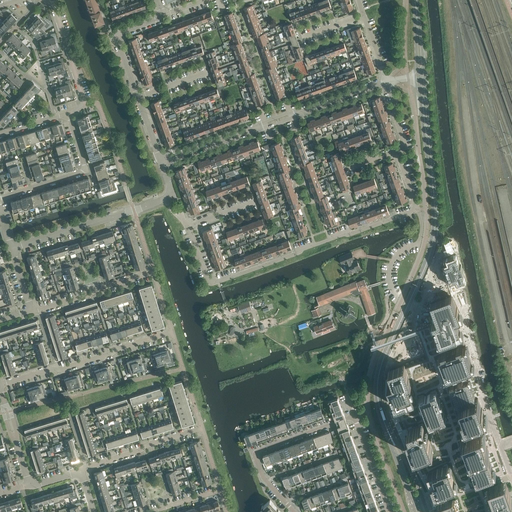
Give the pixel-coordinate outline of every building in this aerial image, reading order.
[(89,11),(90,14),(94,13),(100,11),(99,8),(96,0),(95,0),(87,3),(89,11)] [(128,4),(132,13),(136,11),(133,2),(134,2),(133,0),(132,0),(131,0),(132,2),(128,4)] [(133,2),(136,11),(141,9),(138,0),(134,2),(133,2)] [(138,0),(141,9),(146,7),(143,0),(138,0)] [(123,6),(119,7),(122,16),(127,14),(124,5),(125,5),(124,3),(122,4),(123,6)] [(124,5),(127,14),(132,13),(128,4),(125,5),(124,5)] [(351,4),(343,7),(344,12),(353,9),(351,4)] [(244,8),(246,13),(255,10),(253,5),(244,8)] [(114,7),(112,7),(113,9),(109,11),(112,20),(117,18),(114,9),(115,9),(114,7)] [(119,7),(115,9),(114,9),(117,18),(122,16),(119,7)] [(246,13),(248,18),(257,14),(255,10),(246,13)] [(100,11),(94,13),(90,14),(94,25),(95,25),(104,22),(104,21),(100,11)] [(211,11),(206,13),(209,20),(207,21),(208,23),(214,21),(211,11)] [(297,20),(294,11),(290,13),(287,14),(289,20),(293,21),(297,20)] [(33,22),(36,25),(43,18),(36,12),(33,16),(36,18),(33,21),(33,22)] [(11,14),(7,18),(13,24),(17,19),(11,14)] [(248,18),(250,23),(258,19),(257,14),(248,18)] [(201,15),(196,16),(199,24),(198,24),(199,26),(201,25),(204,24),(201,15)] [(7,18),(3,22),(10,28),(13,24),(7,18)] [(40,30),(42,32),(43,30),(41,28),(44,25),(46,28),(50,24),(43,18),(36,25),(40,29),(40,30)] [(23,26),(30,33),(36,25),(33,22),(33,21),(31,19),(30,20),(32,23),(29,25),(27,23),(23,26)] [(250,23),(251,27),(260,24),(258,19),(250,23)] [(3,22),(0,25),(0,26),(6,32),(10,28),(3,22)] [(283,26),(285,31),(293,28),(292,23),(288,22),(287,24),(288,25),(283,26)] [(251,27),(253,32),(262,29),(260,24),(251,27)] [(37,33),(40,30),(40,29),(36,25),(30,33),(36,38),(40,35),(37,33)] [(229,30),(230,35),(239,31),(238,27),(229,30)] [(353,36),(362,33),(360,28),(351,31),(353,36)] [(255,37),(257,36),(264,34),(262,29),(253,32),(255,37)] [(47,39),(48,44),(58,41),(55,33),(50,34),(51,38),(48,39),(47,39)] [(257,36),(259,41),(268,38),(266,33),(264,34),(257,36)] [(355,41),(364,38),(362,33),(353,36),(354,40),(355,41)] [(6,42),(10,46),(17,39),(15,38),(16,37),(13,34),(6,42)] [(37,39),(39,47),(48,44),(47,39),(48,39),(47,36),(45,37),(46,40),(42,41),(41,37),(37,39)] [(129,41),(131,46),(138,43),(138,44),(141,43),(138,37),(129,41)] [(259,41),(260,46),(269,43),(268,38),(259,41)] [(356,46),(365,42),(364,38),(355,41),(354,40),(352,40),(353,43),(355,42),(356,46)] [(10,46),(14,50),(22,42),(19,39),(18,40),(17,39),(10,46)] [(58,41),(48,44),(50,49),(49,50),(51,56),(53,55),(51,49),(55,48),(56,51),(60,50),(58,41)] [(14,50),(19,54),(25,46),(24,45),(25,44),(22,42),(14,50)] [(232,45),(233,50),(242,47),(241,42),(234,44),(232,45)] [(358,50),(367,47),(365,42),(356,46),(358,49),(358,50)] [(269,43),(260,46),(262,51),(271,48),(269,43)] [(48,44),(39,47),(42,56),(46,54),(45,51),(49,50),(50,49),(48,44)] [(191,47),(192,48),(195,57),(199,55),(196,47),(196,45),(191,47)] [(201,45),(196,47),(199,55),(204,53),(206,50),(204,49),(203,49),(201,45)] [(25,46),(19,54),(23,58),(30,50),(27,47),(27,48),(25,46)] [(233,50),(235,55),(244,52),(242,47),(233,50)] [(360,55),(369,52),(367,47),(358,50),(358,49),(356,50),(357,52),(359,51),(360,55)] [(181,50),(182,52),(185,60),(190,59),(187,50),(186,48),(181,50)] [(265,59),(274,55),(276,55),(275,50),(272,51),(263,54),(265,59)] [(206,54),(208,59),(216,56),(215,51),(210,53),(210,52),(208,51),(206,54)] [(302,51),(293,54),(295,59),(296,59),(297,61),(302,60),(303,56),(302,51)] [(244,52),(235,55),(237,60),(246,57),(244,52)] [(265,59),(267,63),(276,60),(274,55),(265,59)] [(313,64),(310,55),(305,57),(304,61),(306,62),(307,61),(308,65),(313,64)] [(54,64),(56,69),(65,66),(63,58),(58,59),(59,63),(55,64),(54,64)] [(238,63),(240,68),(249,64),(247,60),(238,63)] [(44,63),(47,72),(56,69),(54,64),(55,64),(54,61),(53,61),(53,64),(50,66),(49,62),(44,63)] [(363,65),(365,69),(365,70),(374,66),(372,62),(363,65)] [(240,68),(242,73),(251,69),(249,64),(240,68)] [(0,74),(4,78),(11,70),(10,69),(10,68),(8,66),(0,74)] [(57,74),(58,78),(60,77),(59,74),(62,73),(63,76),(68,75),(65,66),(56,69),(58,74),(57,74)] [(139,70),(141,75),(148,72),(149,73),(151,72),(149,66),(139,70)] [(266,69),(268,74),(277,71),(275,66),(268,68),(266,69)] [(363,69),(364,71),(365,71),(367,75),(376,71),(374,66),(365,70),(365,69),(363,69)] [(53,76),(57,74),(58,74),(56,69),(47,72),(49,81),(54,79),(53,76)] [(243,78),(246,77),(252,74),(251,69),(242,73),(243,78)] [(344,73),(347,82),(352,80),(349,71),(350,71),(349,69),(347,70),(348,71),(344,73)] [(349,71),(352,80),(357,78),(354,69),(350,71),(349,71)] [(4,78),(8,81),(16,73),(13,71),(12,72),(11,70),(4,78)] [(268,74),(270,79),(279,75),(277,71),(268,74)] [(334,76),(337,85),(342,83),(339,75),(340,74),(339,72),(337,73),(338,75),(334,76)] [(8,81),(12,85),(19,78),(18,76),(16,73),(8,81)] [(246,77),(247,81),(256,78),(255,73),(252,74),(246,77)] [(339,75),(342,83),(347,82),(344,73),(340,74),(339,75)] [(271,83),(280,80),(282,79),(280,75),(279,75),(270,79),(271,83)] [(150,77),(143,79),(145,84),(146,84),(147,87),(153,85),(152,82),(154,81),(152,76),(150,77)] [(326,84),(328,89),(333,87),(332,84),(329,78),(331,78),(330,76),(328,76),(328,78),(325,80),(326,84)] [(19,78),(12,85),(16,89),(24,81),(21,78),(20,79),(19,78)] [(247,81),(249,86),(258,83),(256,78),(247,81)] [(321,84),(323,90),(328,89),(326,84),(325,80),(324,78),(320,79),(321,81),(320,81),(321,84)] [(225,79),(216,82),(218,87),(222,89),(223,86),(222,85),(226,84),(225,79)] [(315,84),(318,92),(323,90),(321,84),(320,81),(321,81),(320,79),(318,80),(319,82),(315,83),(315,84)] [(61,86),(63,91),(72,89),(70,80),(65,81),(66,85),(62,86),(61,86)] [(271,83),(273,88),(282,85),(280,80),(271,83)] [(33,82),(29,86),(35,92),(39,88),(33,82)] [(51,86),(54,94),(63,91),(61,86),(62,86),(61,83),(59,84),(60,87),(57,88),(56,84),(51,86)] [(249,86),(251,91),(260,88),(258,83),(249,86)] [(309,85),(305,87),(309,96),(313,94),(310,85),(311,85),(311,83),(308,83),(309,85)] [(310,85),(313,94),(318,92),(315,84),(315,83),(311,85),(310,85)] [(273,88),(275,93),(284,90),(282,85),(273,88)] [(29,86),(25,90),(32,96),(35,92),(29,86)] [(301,86),(299,87),(300,89),(296,90),(299,99),(304,97),(301,88),(302,88),(301,86)] [(305,87),(302,88),(301,88),(304,97),(309,96),(305,87)] [(251,91),(253,96),(262,93),(260,88),(251,91)] [(72,89),(63,91),(65,97),(64,97),(65,100),(66,99),(66,96),(69,95),(70,99),(75,97),(72,89)] [(217,89),(212,91),(215,99),(220,97),(219,93),(220,93),(221,91),(217,89)] [(25,90),(22,94),(28,100),(32,96),(25,90)] [(284,90),(275,93),(277,98),(286,95),(284,90)] [(63,91),(54,94),(56,103),(61,102),(60,98),(64,97),(65,97),(63,91)] [(253,96),(254,101),(263,97),(262,93),(253,96)] [(22,94),(18,98),(24,104),(28,100),(22,94)] [(263,97),(254,101),(256,106),(265,102),(263,97)] [(371,100),(373,106),(383,102),(382,100),(381,100),(380,97),(371,100)] [(24,104),(18,98),(14,102),(20,108),(24,104)] [(153,108),(161,105),(163,105),(161,100),(159,101),(159,100),(157,101),(156,100),(153,101),(153,102),(151,103),(153,108)] [(373,106),(375,111),(384,108),(383,105),(384,105),(383,102),(373,106)] [(182,111),(179,103),(174,105),(177,113),(182,111)] [(354,107),(351,108),(354,116),(359,114),(356,104),(353,105),(354,107)] [(358,104),(356,104),(359,114),(365,112),(362,104),(358,105),(358,104)] [(12,105),(8,109),(14,115),(18,111),(12,105)] [(347,107),(345,108),(348,118),(354,116),(351,108),(348,109),(347,107)] [(236,112),(239,121),(244,119),(241,110),(242,110),(241,108),(239,108),(240,110),(236,112)] [(241,110),(244,119),(249,117),(246,108),(242,110),(241,110)] [(343,110),(340,111),(343,120),(348,118),(345,108),(342,109),(343,110)] [(375,111),(377,116),(387,113),(386,111),(385,111),(384,108),(375,111)] [(8,109),(4,113),(11,119),(14,115),(8,109)] [(226,115),(230,124),(235,122),(231,113),(232,113),(232,111),(230,112),(230,114),(226,115)] [(336,111),(334,112),(337,122),(343,120),(340,111),(337,113),(336,111)] [(231,113),(235,122),(239,121),(236,112),(232,113),(231,113)] [(332,114),(329,115),(332,124),(337,122),(334,112),(332,113),(332,114)] [(4,113),(1,117),(7,123),(11,119),(4,113)] [(377,116),(379,122),(388,119),(386,116),(388,115),(387,113),(377,116)] [(77,120),(79,125),(85,123),(85,122),(89,121),(88,115),(83,117),(83,118),(77,120)] [(217,119),(220,128),(225,126),(222,117),(223,117),(222,115),(220,115),(221,117),(217,119)] [(222,117),(225,126),(230,124),(226,115),(223,117),(222,117)] [(326,115),(323,116),(327,126),(332,124),(329,115),(326,116),(326,115)] [(321,118),(318,119),(321,127),(327,126),(323,116),(321,117),(321,118)] [(207,122),(210,131),(215,129),(212,120),(213,120),(212,118),(210,119),(211,121),(207,122)] [(212,120),(215,129),(220,128),(217,119),(213,120),(212,120)] [(315,119),(313,120),(316,129),(321,127),(318,119),(315,120),(315,119)] [(379,122),(381,127),(391,124),(390,121),(389,122),(388,119),(379,122)] [(316,129),(313,120),(310,121),(311,122),(307,123),(310,131),(316,129)] [(79,125),(80,130),(87,128),(86,127),(91,126),(89,121),(85,122),(85,123),(79,125)] [(198,126),(201,135),(206,133),(202,124),(204,123),(203,122),(201,122),(201,124),(198,126)] [(202,124),(206,133),(210,131),(207,122),(204,123),(202,124)] [(56,124),(51,126),(55,136),(60,135),(56,124)] [(58,124),(56,124),(60,135),(65,133),(62,124),(59,125),(58,124)] [(381,127),(383,132),(391,129),(390,127),(392,126),(391,124),(381,127)] [(192,128),(188,129),(191,138),(196,136),(193,127),(194,127),(193,125),(191,126),(192,128)] [(51,126),(47,127),(50,138),(55,136),(51,126)] [(80,130),(82,135),(88,133),(88,132),(93,131),(91,126),(86,127),(87,128),(80,130)] [(193,127),(196,136),(201,135),(198,126),(194,127),(193,127)] [(47,127),(42,129),(45,139),(50,138),(47,127)] [(42,129),(37,130),(40,141),(45,139),(42,129)] [(191,138),(188,129),(183,131),(186,140),(191,138)] [(383,132),(385,138),(395,134),(394,132),(392,132),(391,129),(383,132)] [(37,130),(32,132),(35,142),(40,141),(37,130)] [(82,135),(84,140),(90,138),(94,136),(93,131),(88,132),(88,133),(82,135)] [(27,133),(30,144),(31,146),(36,144),(35,142),(32,132),(27,133)] [(369,132),(364,134),(367,142),(372,140),(369,132)] [(27,133),(22,135),(25,145),(30,144),(27,133)] [(364,134),(359,136),(362,144),(367,142),(364,134)] [(395,134),(385,138),(387,143),(395,140),(394,137),(395,137),(395,134)] [(17,136),(21,147),(21,149),(26,147),(25,145),(22,135),(17,136)] [(291,142),(292,144),(302,141),(300,135),(291,138),(292,141),(291,142)] [(17,136),(12,138),(16,148),(21,147),(17,136)] [(84,140),(85,146),(91,144),(91,143),(96,141),(94,136),(90,138),(84,140)] [(359,136),(353,138),(356,146),(362,144),(359,136)] [(342,139),(343,141),(346,150),(351,148),(348,139),(348,137),(342,139)] [(12,138),(8,139),(11,150),(16,148),(12,138)] [(353,138),(348,139),(351,148),(356,146),(353,138)] [(8,139),(3,141),(6,151),(11,150),(8,139)] [(85,146),(87,151),(93,149),(93,148),(97,146),(96,141),(91,143),(91,144),(85,146)] [(254,141),(252,142),(255,151),(261,149),(258,141),(255,142),(254,141)] [(294,146),(295,149),(303,146),(302,141),(292,144),(293,147),(294,146)] [(338,141),(335,142),(337,149),(340,148),(341,151),(346,150),(343,141),(339,143),(338,141)] [(250,144),(247,145),(250,153),(255,151),(252,142),(249,143),(250,144)] [(272,147),(273,151),(283,148),(282,145),(281,146),(279,142),(271,145),(271,143),(264,146),(265,149),(272,147)] [(56,147),(57,152),(67,149),(66,144),(56,147)] [(243,145),(241,146),(244,155),(250,153),(247,145),(244,146),(243,145)] [(87,151),(88,156),(95,154),(94,153),(99,152),(97,146),(93,148),(93,149),(87,151)] [(239,148),(236,149),(239,157),(244,155),(241,146),(239,147),(239,148)] [(295,152),(296,155),(305,152),(303,146),(295,149),(296,152),(295,152)] [(273,151),(275,156),(283,153),(282,150),(284,150),(283,148),(273,151)] [(57,152),(59,157),(69,154),(67,149),(57,152)] [(233,149),(230,150),(234,159),(239,157),(236,149),(233,150),(233,149)] [(228,152),(225,153),(228,161),(234,159),(230,150),(228,151),(228,152)] [(95,154),(88,156),(90,161),(97,159),(97,161),(101,159),(99,152),(94,153),(95,154)] [(298,157),(299,160),(307,157),(305,152),(296,155),(297,157),(298,157)] [(330,157),(332,161),(340,158),(338,153),(334,154),(333,152),(326,154),(327,158),(328,158),(330,157)] [(26,156),(27,161),(37,158),(36,153),(34,153),(26,156)] [(222,153),(219,154),(223,163),(228,161),(225,153),(222,154),(222,153)] [(275,156),(277,162),(287,158),(286,156),(284,156),(283,153),(275,156)] [(59,157),(60,162),(70,158),(69,154),(59,157)] [(217,156),(215,157),(218,165),(223,163),(219,154),(217,154),(217,156)] [(207,160),(204,161),(207,169),(212,167),(209,157),(206,158),(207,160)] [(211,157),(209,157),(212,167),(218,165),(215,157),(212,158),(211,157)] [(300,166),(302,165),(309,162),(307,157),(299,160),(300,163),(299,163),(300,166)] [(27,161),(29,166),(39,163),(37,158),(27,161)] [(60,162),(62,166),(72,163),(70,158),(60,162)] [(277,162),(279,167),(287,164),(286,161),(287,161),(287,158),(277,162)] [(332,161),(334,166),(342,163),(340,158),(332,161)] [(6,162),(7,167),(18,164),(16,159),(6,162)] [(207,169),(204,161),(201,162),(200,160),(198,161),(201,171),(207,169)] [(304,167),(305,170),(313,167),(311,161),(309,162),(302,165),(303,167),(304,167)] [(94,166),(95,172),(102,170),(101,169),(106,167),(104,162),(100,163),(100,164),(94,166)] [(29,166),(30,171),(40,168),(39,163),(29,166)] [(72,163),(62,166),(63,172),(72,169),(71,165),(73,165),(72,163)] [(342,163),(334,166),(336,171),(344,168),(342,163)] [(384,166),(386,172),(396,168),(395,166),(394,166),(393,163),(384,166)] [(7,167),(9,172),(19,169),(18,164),(7,167)] [(279,167),(281,172),(288,170),(291,169),(290,167),(288,167),(287,164),(279,167)] [(95,172),(97,177),(103,175),(103,174),(108,172),(106,167),(101,169),(102,170),(95,172)] [(176,174),(177,177),(187,173),(185,167),(176,171),(177,174),(176,174)] [(305,173),(306,176),(315,172),(313,167),(305,170),(306,173),(305,173)] [(30,171),(32,176),(42,173),(40,168),(30,171)] [(386,172),(388,177),(397,174),(396,171),(397,171),(396,168),(386,172)] [(9,172),(10,177),(21,174),(19,169),(9,172)] [(279,173),(281,179),(289,176),(288,173),(289,172),(288,170),(281,172),(279,173)] [(337,174),(339,179),(347,176),(345,171),(337,174)] [(97,177),(99,182),(105,180),(105,179),(109,178),(108,172),(103,174),(103,175),(97,177)] [(315,172),(306,176),(307,178),(308,178),(309,181),(317,178),(315,172)] [(179,179),(180,182),(189,178),(187,173),(177,177),(177,179),(179,179)] [(10,177),(12,182),(22,179),(21,174),(10,177)] [(388,177),(390,182),(400,179),(399,177),(398,177),(397,174),(388,177)] [(247,176),(242,178),(245,186),(250,184),(247,176)] [(281,179),(283,184),(292,181),(291,178),(290,179),(289,176),(281,179)] [(339,179),(340,185),(349,182),(347,176),(339,179)] [(88,178),(83,180),(85,186),(84,186),(86,192),(91,190),(90,185),(88,178)] [(99,182),(100,187),(107,185),(106,184),(111,183),(109,178),(105,179),(105,180),(99,182)] [(179,185),(180,187),(191,184),(189,178),(180,182),(181,185),(179,185)] [(242,178),(237,180),(240,188),(245,186),(242,178)] [(374,178),(369,180),(372,189),(377,187),(374,178)] [(22,179),(12,182),(10,182),(11,188),(22,184),(21,181),(23,180),(22,179)] [(390,182),(392,188),(400,185),(399,182),(401,181),(400,179),(390,182)] [(83,180),(78,181),(80,188),(79,188),(81,194),(86,192),(84,186),(85,186),(83,180)] [(237,180),(232,182),(235,190),(240,188),(237,180)] [(253,183),(255,189),(263,186),(261,180),(253,183)] [(369,180),(364,182),(367,190),(372,189),(369,180)] [(292,181),(283,184),(285,190),(293,187),(292,183),(293,183),(292,181)] [(310,187),(311,190),(321,186),(319,181),(310,184),(311,187),(310,187)] [(107,185),(100,187),(102,192),(108,190),(109,192),(116,190),(114,182),(111,183),(106,184),(107,185)] [(232,182),(227,183),(230,192),(235,190),(232,182)] [(349,182),(340,185),(343,192),(348,190),(348,188),(351,187),(349,182)] [(364,182),(359,184),(362,192),(367,190),(364,182)] [(73,183),(68,185),(70,191),(69,191),(70,197),(76,195),(74,189),(75,189),(73,183)] [(227,183),(222,185),(224,194),(230,192),(227,183)] [(182,189),(183,192),(193,189),(191,184),(180,187),(181,190),(182,189)] [(362,192),(359,184),(353,186),(356,194),(362,192)] [(68,185),(62,186),(64,192),(63,193),(65,197),(70,196),(70,197),(69,191),(70,191),(68,185)] [(222,185),(216,187),(219,195),(224,194),(222,185)] [(392,188),(394,193),(404,190),(403,187),(402,188),(400,185),(392,188)] [(255,189),(257,194),(265,191),(263,186),(255,189)] [(313,192),(314,195),(322,192),(321,186),(311,190),(312,192),(313,192)] [(216,187),(211,189),(214,197),(219,195),(216,187)] [(183,196),(184,198),(195,194),(193,189),(183,192),(185,195),(183,196)] [(214,197),(211,189),(206,191),(209,199),(214,197)] [(286,192),(288,198),(297,195),(296,192),(295,193),(294,190),(286,192)] [(394,193),(396,198),(404,196),(403,193),(404,192),(404,190),(394,193)] [(265,191),(257,194),(259,199),(267,196),(265,191)] [(315,201),(317,200),(324,197),(322,192),(314,195),(315,197),(314,198),(315,201)] [(186,200),(187,203),(197,200),(195,194),(184,198),(185,201),(186,200)] [(288,198),(290,203),(298,200),(297,198),(298,197),(297,195),(288,198)] [(319,202),(320,204),(329,201),(327,196),(324,197),(317,200),(318,202),(319,202)] [(404,196),(396,198),(398,204),(408,201),(407,198),(405,198),(404,196)] [(21,199),(16,201),(18,207),(17,207),(19,213),(24,211),(22,206),(23,205),(21,199)] [(260,202),(262,207),(270,204),(268,199),(260,202)] [(187,206),(188,209),(199,205),(197,200),(187,203),(188,206),(187,206)] [(290,203),(291,209),(292,209),(299,206),(299,207),(301,206),(300,203),(299,203),(298,200),(290,203)] [(18,207),(16,201),(11,202),(12,208),(12,209),(13,215),(19,213),(17,207),(18,207)] [(320,208),(321,210),(331,207),(329,201),(320,204),(321,207),(320,208)] [(380,205),(381,207),(384,215),(386,214),(387,216),(390,215),(385,203),(380,205)] [(262,207),(263,212),(272,209),(270,204),(262,207)] [(199,205),(188,209),(189,211),(190,211),(191,214),(201,211),(199,205)] [(289,209),(291,215),(300,212),(298,209),(300,209),(299,207),(299,206),(292,209),(291,209),(289,209)] [(323,212),(324,215),(332,212),(331,207),(321,210),(322,213),(323,212)] [(381,207),(375,209),(379,219),(381,218),(381,217),(384,215),(381,207)] [(272,209),(263,212),(265,218),(274,215),(272,209)] [(375,209),(370,211),(373,219),(376,218),(376,219),(379,219),(375,209)] [(323,216),(325,221),(334,218),(336,217),(335,211),(332,212),(324,215),(323,216)] [(370,211),(364,213),(368,222),(370,222),(370,220),(373,219),(370,211)] [(291,215),(293,220),(303,217),(302,215),(301,215),(300,212),(291,215)] [(358,213),(353,215),(357,226),(360,225),(359,224),(362,223),(359,215),(358,213)] [(364,213),(359,215),(362,223),(365,222),(365,223),(368,222),(364,213)] [(357,226),(353,215),(347,217),(351,227),(354,226),(355,227),(357,226)] [(293,220),(295,226),(303,223),(302,220),(303,219),(303,217),(293,220)] [(334,218),(325,221),(326,223),(327,223),(328,226),(329,226),(330,228),(340,225),(339,222),(336,222),(334,218)] [(263,219),(257,221),(260,229),(266,227),(263,219)] [(257,221),(252,222),(255,231),(260,229),(257,221)] [(252,222),(247,224),(250,233),(255,231),(252,222)] [(122,234),(124,233),(134,230),(132,225),(129,226),(128,223),(120,226),(122,234)] [(295,226),(297,231),(306,228),(306,225),(304,226),(303,223),(295,226)] [(247,224),(242,226),(245,234),(250,233),(247,224)] [(242,226),(237,228),(240,236),(245,234),(242,226)] [(203,235),(204,237),(215,234),(213,228),(203,231),(205,235),(203,235)] [(237,228),(232,230),(235,238),(240,236),(237,228)] [(306,228),(297,231),(299,237),(307,234),(306,231),(307,230),(306,228)] [(124,233),(126,238),(135,235),(134,230),(124,233)] [(235,238),(232,230),(227,232),(230,240),(235,238)] [(112,231),(107,233),(109,241),(115,240),(112,231)] [(206,240),(207,242),(217,239),(215,234),(204,237),(205,240),(206,240)] [(126,238),(127,244),(137,241),(135,235),(126,238)] [(91,238),(91,239),(92,239),(94,246),(99,244),(97,236),(91,238)] [(91,239),(87,240),(89,249),(95,247),(94,246),(92,239),(91,239)] [(207,246),(208,248),(218,244),(217,239),(207,242),(208,245),(207,246)] [(89,249),(87,240),(81,242),(84,250),(89,249)] [(289,240),(283,242),(286,252),(289,251),(288,250),(292,249),(289,240)] [(127,244),(129,249),(138,246),(137,241),(127,244)] [(283,242),(278,244),(281,253),(284,252),(284,253),(286,252),(283,242)] [(78,243),(73,245),(75,253),(81,251),(78,243)] [(210,250),(211,253),(220,250),(218,244),(208,248),(209,251),(210,250)] [(278,244),(272,246),(276,256),(278,255),(278,254),(281,253),(278,244)] [(127,249),(129,254),(140,251),(138,246),(129,249),(127,249)] [(272,246),(267,248),(270,256),(273,255),(273,257),(276,256),(272,246)] [(267,248),(262,250),(265,260),(267,259),(267,257),(270,256),(267,248)] [(54,258),(52,250),(46,252),(49,260),(54,258)] [(211,256),(212,259),(222,255),(220,250),(211,253),(212,256),(211,256)] [(262,250),(256,252),(259,260),(262,259),(263,260),(265,260),(262,250)] [(131,260),(132,259),(142,256),(140,251),(129,254),(131,260)] [(256,252),(251,254),(254,263),(257,263),(256,261),(259,260),(256,252)] [(351,252),(339,257),(342,263),(343,263),(344,265),(344,266),(345,270),(347,269),(349,273),(356,270),(356,269),(360,268),(357,260),(353,262),(352,259),(354,258),(351,252)] [(239,255),(240,258),(243,267),(246,266),(245,265),(248,264),(245,256),(244,253),(239,255)] [(251,254),(245,256),(248,264),(251,263),(252,264),(254,263),(251,254)] [(27,258),(28,263),(37,260),(35,255),(27,258)] [(99,258),(101,263),(109,261),(107,255),(99,258)] [(214,261),(215,264),(224,261),(222,255),(212,259),(213,261),(214,261)] [(132,259),(134,264),(143,261),(142,256),(132,259)] [(457,256),(443,261),(453,289),(459,286),(465,284),(467,283),(462,268),(457,256)] [(243,267),(240,258),(234,260),(237,268),(241,267),(241,268),(243,267)] [(143,261),(134,264),(136,270),(145,267),(143,261)] [(224,261),(215,264),(216,267),(215,267),(216,270),(226,266),(224,261)] [(32,273),(40,271),(43,270),(41,265),(38,265),(30,268),(32,273)] [(64,269),(65,274),(74,271),(72,266),(64,269)] [(112,271),(104,273),(106,279),(114,276),(112,271)] [(316,297),(319,305),(335,298),(335,297),(339,296),(339,297),(348,293),(347,292),(351,291),(351,292),(357,294),(361,293),(363,299),(364,299),(365,302),(368,311),(369,315),(376,313),(374,308),(367,287),(364,279),(357,282),(356,281),(316,297)] [(77,282),(69,284),(70,290),(79,287),(77,282)] [(139,288),(142,299),(155,295),(153,291),(154,290),(154,288),(153,288),(151,284),(139,288)] [(46,291),(38,294),(40,299),(47,297),(47,298),(51,297),(49,291),(46,291)] [(142,299),(145,309),(158,305),(156,301),(157,301),(157,298),(156,299),(155,295),(142,299)] [(13,296),(5,299),(6,304),(15,302),(13,296)] [(441,301),(433,304),(435,308),(440,322),(435,323),(442,343),(462,336),(457,322),(463,319),(454,296),(441,301)] [(238,307),(240,312),(251,308),(250,303),(238,307)] [(145,309),(148,319),(161,315),(160,311),(161,311),(160,309),(159,309),(158,305),(145,309)] [(348,307),(349,307),(348,305),(343,306),(343,309),(342,309),(343,316),(345,316),(346,321),(347,320),(347,317),(349,317),(350,319),(351,319),(351,318),(352,317),(352,313),(355,313),(354,308),(350,308),(351,310),(352,312),(350,315),(349,316),(346,316),(344,315),(343,313),(343,311),(344,308),(346,307),(348,307)] [(318,307),(314,309),(311,311),(313,316),(314,317),(317,316),(317,317),(321,315),(318,307)] [(148,319),(151,330),(164,326),(163,322),(164,321),(163,319),(162,319),(161,315),(148,319)] [(331,320),(314,327),(317,333),(322,331),(323,333),(330,330),(329,328),(334,326),(331,320)] [(442,343),(435,323),(416,330),(416,332),(419,340),(419,341),(426,359),(439,354),(465,345),(462,336),(442,343)] [(465,345),(439,354),(447,375),(467,368),(473,366),(465,345)] [(165,351),(160,352),(162,358),(169,356),(171,355),(170,351),(168,350),(167,350),(166,348),(164,349),(165,351)] [(151,356),(152,361),(155,360),(155,361),(162,358),(160,352),(155,354),(155,352),(152,353),(153,355),(151,355),(151,356)] [(138,358),(133,360),(135,366),(142,363),(140,355),(137,356),(138,358)] [(169,356),(162,358),(164,364),(166,364),(166,366),(171,364),(169,356)] [(155,360),(152,361),(154,365),(156,365),(157,368),(160,368),(159,366),(164,364),(162,358),(155,361),(155,360)] [(125,364),(126,369),(128,368),(135,366),(133,360),(129,361),(128,359),(126,360),(127,364),(125,364)] [(426,359),(421,361),(425,374),(431,372),(426,359)] [(421,361),(415,363),(420,376),(425,374),(421,361)] [(142,363),(135,366),(137,372),(142,370),(142,372),(145,371),(144,369),(146,369),(146,367),(145,363),(142,363)] [(415,363),(410,364),(415,377),(420,376),(415,363)] [(105,367),(101,368),(103,374),(112,371),(111,367),(109,366),(108,366),(107,364),(105,365),(105,367)] [(410,364),(405,366),(410,379),(415,377),(410,364)] [(128,368),(126,369),(128,374),(130,374),(131,376),(133,375),(133,373),(137,372),(135,366),(128,368)] [(394,385),(389,387),(397,408),(416,402),(410,386),(412,385),(410,379),(405,366),(390,372),(391,376),(394,385)] [(93,377),(96,377),(103,374),(101,368),(96,370),(96,368),(93,369),(94,371),(92,371),(92,372),(93,377)] [(112,371),(103,374),(105,380),(109,379),(110,382),(113,381),(111,376),(114,376),(112,371)] [(75,375),(71,377),(73,383),(82,380),(81,375),(79,374),(78,375),(77,373),(75,373),(75,375)] [(96,377),(98,385),(101,384),(100,382),(105,380),(103,374),(96,377)] [(61,380),(63,386),(65,385),(73,383),(71,377),(66,378),(66,376),(63,377),(64,379),(62,379),(61,380)] [(424,378),(416,380),(419,389),(425,387),(426,389),(429,389),(428,387),(430,387),(429,384),(431,384),(429,376),(424,378)] [(471,378),(451,386),(466,427),(481,422),(482,421),(486,420),(471,378)] [(82,380),(73,383),(74,389),(79,387),(80,390),(82,389),(81,386),(83,386),(84,385),(82,380)] [(168,384),(172,395),(184,391),(183,387),(184,387),(183,384),(182,385),(181,380),(168,384)] [(38,385),(33,387),(35,393),(42,391),(42,390),(45,390),(43,385),(42,384),(41,385),(40,383),(37,383),(38,385)] [(65,385),(63,386),(65,391),(66,391),(67,391),(68,393),(70,392),(70,390),(74,389),(73,383),(65,385)] [(26,387),(28,395),(35,393),(33,387),(29,388),(28,386),(26,387)] [(42,391),(35,393),(37,399),(42,397),(42,399),(45,399),(44,397),(46,396),(46,395),(45,390),(42,390),(42,391)] [(172,395),(175,405),(188,401),(186,397),(187,397),(187,395),(186,395),(184,391),(172,395)] [(438,392),(421,398),(430,424),(447,418),(438,392)] [(28,395),(26,396),(27,401),(28,401),(30,401),(31,403),(33,402),(33,400),(37,399),(35,393),(28,395)] [(328,401),(330,406),(340,403),(338,398),(328,401)] [(175,405),(178,416),(191,412),(190,408),(191,407),(190,405),(189,405),(188,401),(175,405)] [(330,406),(332,411),(341,407),(340,403),(330,406)] [(332,411),(334,416),(343,412),(341,407),(332,411)] [(315,408),(310,410),(314,421),(319,420),(316,410),(315,408)] [(321,408),(316,410),(319,420),(321,424),(323,424),(321,419),(324,418),(321,408)] [(305,412),(309,423),(311,428),(313,427),(311,423),(314,421),(310,410),(305,412)] [(178,416),(181,426),(194,422),(193,418),(194,418),(193,415),(192,416),(191,412),(178,416)] [(305,412),(300,414),(304,425),(309,423),(305,412)] [(343,412),(334,416),(335,421),(345,417),(343,412)] [(295,417),(299,427),(300,429),(302,429),(301,426),(304,425),(300,414),(295,415),(295,417)] [(295,417),(290,419),(294,429),(299,427),(295,417)] [(290,419),(285,421),(289,431),(294,429),(290,419)] [(285,421),(280,423),(283,433),(289,431),(285,421)] [(280,423),(275,425),(278,434),(283,433),(280,423)] [(338,427),(339,432),(349,428),(347,423),(338,427)] [(275,425),(270,427),(273,436),(278,434),(275,425)] [(270,427),(265,429),(268,438),(273,436),(270,427)] [(339,432),(341,437),(351,433),(349,428),(339,432)] [(411,438),(408,439),(416,460),(418,460),(428,456),(429,456),(435,454),(431,443),(427,432),(426,428),(410,434),(411,438)] [(485,428),(461,437),(461,439),(477,484),(494,478),(496,477),(498,477),(489,450),(493,449),(485,428)] [(265,429),(260,430),(263,440),(268,438),(265,429)] [(260,430),(255,432),(258,442),(263,440),(260,430)] [(256,445),(255,443),(258,442),(255,432),(250,434),(253,444),(254,446),(256,445)] [(330,432),(324,434),(328,443),(333,441),(330,432)] [(341,437),(343,441),(352,438),(351,433),(341,437)] [(253,444),(250,434),(244,436),(248,446),(253,444)] [(324,434),(319,436),(323,445),(328,443),(324,434)] [(319,436),(314,437),(318,447),(323,445),(319,436)] [(314,437),(309,439),(313,449),(318,447),(314,437)] [(343,447),(345,446),(354,443),(352,438),(343,441),(342,442),(343,447)] [(309,439),(304,441),(308,451),(313,449),(309,439)] [(189,444),(191,449),(200,446),(199,441),(189,444)] [(304,441),(299,443),(302,453),(308,451),(304,441)] [(299,443),(294,445),(297,454),(302,453),(299,443)] [(345,446),(346,451),(356,448),(354,443),(345,446)] [(294,445),(289,447),(292,456),(297,454),(294,445)] [(191,449),(193,454),(202,451),(200,446),(191,449)] [(289,447),(284,449),(287,458),(292,456),(289,447)] [(179,448),(174,449),(177,458),(182,456),(179,448)] [(346,451),(348,456),(358,452),(356,448),(346,451)] [(279,450),(282,460),(283,462),(288,460),(287,458),(284,449),(279,450)] [(279,450),(273,452),(277,462),(282,460),(279,450)] [(193,454),(194,459),(204,456),(202,451),(193,454)] [(273,452),(268,454),(272,464),(277,462),(273,452)] [(348,456),(350,461),(359,457),(358,452),(348,456)] [(158,454),(159,455),(161,463),(166,461),(164,453),(158,454)] [(272,464),(268,454),(263,456),(267,466),(272,464)] [(159,455),(154,457),(156,465),(162,464),(161,463),(159,455)] [(194,459),(196,465),(205,462),(204,456),(194,459)] [(156,465),(154,457),(148,459),(151,467),(156,465)] [(350,461),(352,465),(361,462),(359,457),(350,461)] [(0,466),(1,466),(9,463),(7,458),(0,460),(0,466)] [(339,458),(334,460),(337,469),(342,467),(339,458)] [(145,460),(140,461),(142,470),(148,468),(145,460)] [(334,460),(329,461),(332,471),(337,469),(334,460)] [(329,461),(324,463),(327,473),(332,471),(329,461)] [(196,465),(198,470),(207,467),(205,462),(196,465)] [(352,465),(353,470),(363,467),(361,462),(352,465)] [(324,463),(318,465),(322,475),(327,473),(324,463)] [(318,465),(313,467),(317,477),(322,475),(318,465)] [(121,475),(119,467),(113,468),(116,477),(121,475)] [(198,470),(199,475),(208,472),(207,467),(198,470)] [(313,467),(308,469),(312,478),(317,477),(313,467)] [(363,467),(353,470),(355,475),(365,472),(363,467)] [(2,477),(4,476),(12,474),(11,468),(2,471),(0,472),(2,477)] [(308,469),(303,471),(307,480),(312,478),(308,469)] [(450,470),(429,477),(437,499),(457,492),(450,470)] [(94,473),(95,479),(104,476),(102,471),(94,473)] [(166,474),(168,479),(176,476),(174,471),(166,474)] [(303,471),(298,473),(301,482),(307,480),(303,471)] [(199,475),(201,480),(210,477),(208,472),(199,475)] [(298,473),(293,475),(296,484),(301,482),(298,473)] [(11,480),(14,479),(12,474),(4,476),(2,477),(4,483),(11,481),(11,480)] [(356,477),(358,483),(368,479),(366,474),(356,477)] [(293,475),(288,476),(291,486),(296,484),(293,475)] [(291,486),(288,476),(283,478),(286,488),(291,486)] [(210,477),(201,480),(202,485),(212,482),(210,477)] [(358,483),(360,487),(369,484),(368,479),(358,483)] [(489,489),(487,490),(494,511),(511,511),(511,505),(511,502),(511,501),(511,497),(506,480),(498,483),(496,484),(488,487),(489,489)] [(348,483),(343,485),(346,495),(352,493),(348,483)] [(360,487),(361,492),(371,489),(369,484),(360,487)] [(343,485),(338,487),(341,496),(346,495),(343,485)] [(72,487),(67,488),(69,497),(75,495),(72,487)] [(179,487),(171,489),(172,495),(181,492),(179,487)] [(338,487),(333,489),(336,498),(341,496),(338,487)] [(333,489),(328,491),(331,500),(336,498),(333,489)] [(361,492),(363,497),(373,493),(371,489),(361,492)] [(328,491),(323,492),(326,502),(331,500),(328,491)] [(323,492),(318,494),(321,504),(326,502),(323,492)] [(363,497),(365,502),(375,498),(373,493),(363,497)] [(318,494),(313,496),(316,506),(321,504),(318,494)] [(313,496),(307,498),(311,507),(316,506),(313,496)] [(20,497),(14,499),(17,507),(22,506),(20,497)] [(38,506),(36,498),(30,500),(31,503),(29,504),(32,511),(38,510),(39,508),(38,506)] [(144,498),(136,500),(137,506),(146,503),(144,498)] [(311,507),(307,498),(302,500),(306,509),(311,507)] [(365,502),(367,507),(376,503),(375,498),(365,502)] [(439,505),(436,505),(438,511),(459,511),(455,499),(452,500),(446,502),(439,505)] [(264,505),(265,507),(259,511),(281,511),(270,500),(264,505)] [(213,501),(210,502),(213,511),(219,511),(221,511),(217,501),(213,502),(213,501)] [(207,504),(204,505),(205,511),(213,511),(210,502),(207,503),(207,504)] [(367,507),(368,511),(378,508),(376,503),(367,507)]
